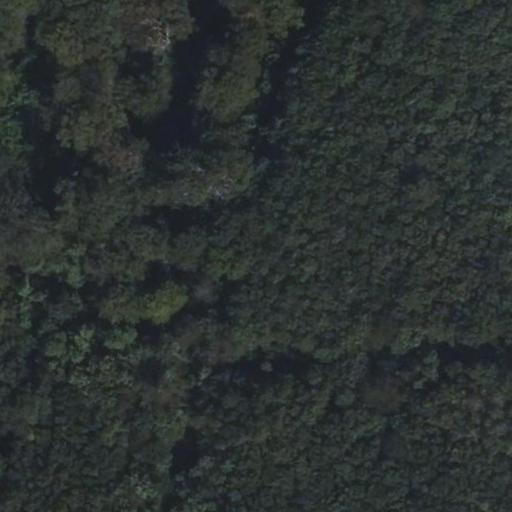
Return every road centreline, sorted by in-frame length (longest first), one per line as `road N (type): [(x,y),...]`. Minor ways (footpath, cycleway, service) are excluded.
road 1 (unknown): [(24,511),(64,331),(256,0)]
road 2 (track): [(0,339),(511,289)]
